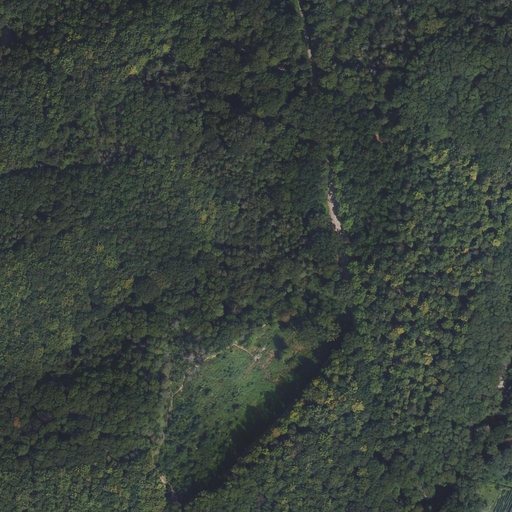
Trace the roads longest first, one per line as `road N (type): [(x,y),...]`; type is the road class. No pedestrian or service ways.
road 1 (track): [(511,171),(315,82)]
road 2 (unclassified): [(407,511),(486,434),(511,348)]
road 3 (track): [(0,422),(109,366),(142,337)]
road 4 (track): [(243,52),(129,0)]
